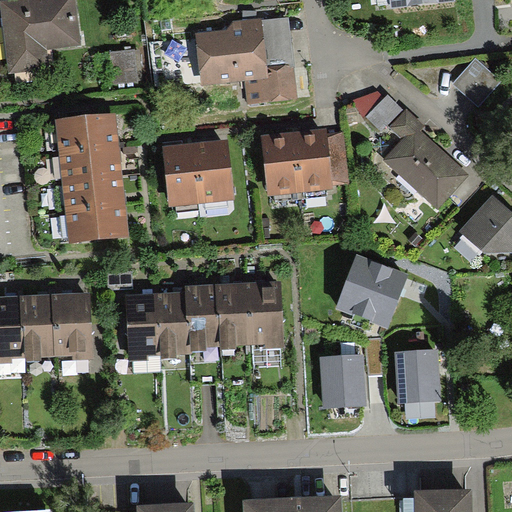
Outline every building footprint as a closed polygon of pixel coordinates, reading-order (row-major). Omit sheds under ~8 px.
[(23,0),(24,3),(1,6),(10,76),(50,71),(47,53),(82,49),(76,0),(23,0)] [(455,0),(390,0),(391,11),(456,4),(455,0)] [(227,34),(196,37),(202,89),(245,85),(247,107),(298,102),(295,68),(267,71),(263,23),(262,20),(234,23),(227,34)] [(289,20),(263,23),(267,71),(295,68),(289,20)] [(135,51),(109,54),(112,87),(138,84),(135,51)] [(475,60),(452,86),(478,109),(502,83),(475,60)] [(355,108),(381,134),(403,112),(388,97),(385,100),(378,93),(356,101),(355,108)] [(421,134),(426,129),(406,111),(389,130),(402,142),(384,163),(438,212),(469,177),(421,134)] [(117,114),(56,120),(68,244),(130,237),(127,216),(125,196),(121,157),(119,133),(117,114)] [(327,132),(261,140),(269,201),(334,193),(334,188),(350,186),(344,134),(327,136),(327,132)] [(229,142),(163,149),(170,211),(235,204),(229,142)] [(511,214),(492,195),(459,231),(484,254),(511,252),(511,214)] [(410,275),(358,255),(336,310),(353,317),(351,323),(371,331),(374,323),(389,329),(410,275)] [(133,273),(107,275),(108,292),(134,291),(133,273)] [(185,294),(125,298),(129,366),(149,364),(149,361),(161,360),(161,366),(177,365),(177,359),(207,357),(206,352),(221,351),(221,357),(237,356),(236,349),(267,348),(267,352),(284,351),(281,285),(185,290),(185,294)] [(91,297),(0,300),(0,367),(13,367),(13,363),(26,362),(26,368),(42,367),(42,362),(73,360),(73,364),(94,363),(91,297)] [(385,376),(383,339),(367,339),(368,376),(385,376)] [(439,349),(395,352),(398,404),(442,401),(439,349)] [(364,355),(320,358),(323,410),(367,408),(364,355)] [(414,491),(414,511),(472,511),(472,490),(414,491)]
